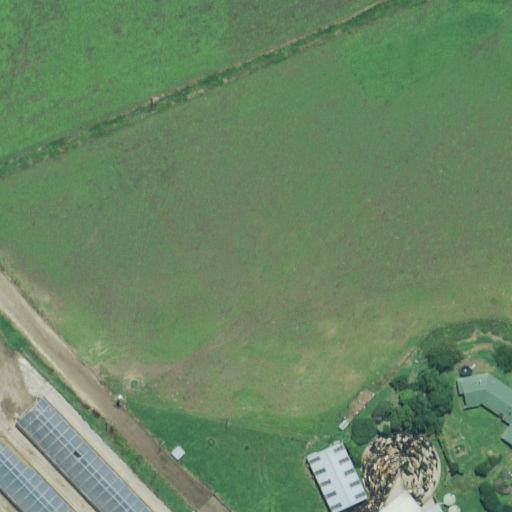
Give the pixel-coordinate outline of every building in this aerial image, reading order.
[(480,405),(510,425),(501,438),(511,445),(511,391),(487,374),(456,381),(459,395),(463,394),(465,408),(480,405)] [(150,511),(42,399),(17,424),(101,511),(150,511)] [(73,511),(2,438),(0,439),(0,488),(22,511),(73,511)] [(337,511),(367,498),(342,443),(307,459),(331,511),(337,511)] [(188,453),(178,444),(170,454),(179,462),(188,453)] [(462,511),(454,491),(441,496),(447,511),(462,511)] [(441,511),(437,503),(421,511),(405,492),(381,511),(441,511)]
